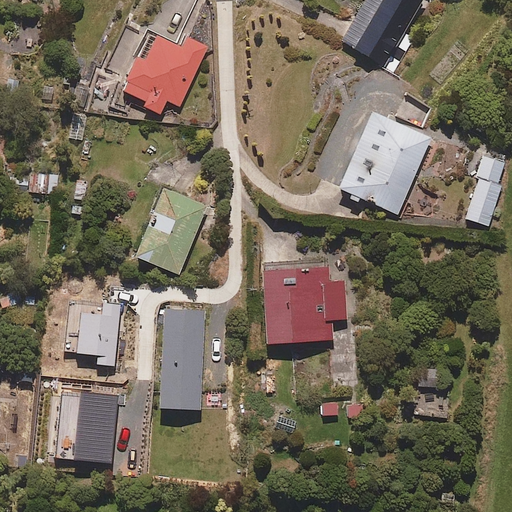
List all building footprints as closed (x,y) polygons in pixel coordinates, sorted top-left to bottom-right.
[(425,0),(367,0),(342,43),(392,72),(412,40),(405,35),(425,0)] [(183,50),(159,38),(152,54),(144,51),(122,97),(162,115),(168,102),(181,108),(209,50),(188,40),(183,50)] [(431,140),(373,115),(341,191),(399,216),(431,140)] [(508,164),(485,158),(468,221),(491,227),(508,164)] [(58,175),(13,177),(14,198),(59,196),(58,175)] [(208,209),(164,191),(137,259),(181,276),(208,209)] [(331,286),(330,272),(266,276),(270,348),(335,343),(334,323),(348,322),(346,285),(331,286)] [(22,305),(20,293),(0,295),(0,297),(1,308),(22,305)] [(206,315),(166,313),(163,412),(203,413),(206,315)] [(422,369),(423,391),(449,390),(448,368),(422,369)] [(349,404),(349,420),(368,419),(367,403),(349,404)] [(321,405),(321,419),(341,418),(341,404),(321,405)]
